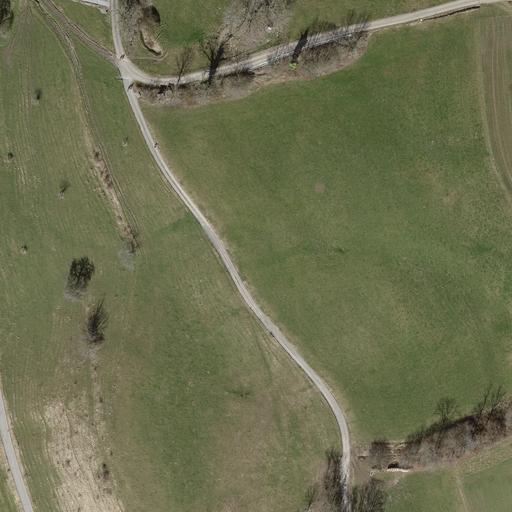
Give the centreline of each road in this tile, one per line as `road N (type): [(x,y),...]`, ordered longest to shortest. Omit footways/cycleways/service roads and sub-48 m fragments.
road 1 (track): [(122,63),(168,175),(248,300),(341,419),(346,511)]
road 2 (track): [(122,63),(139,78),(184,82),(474,0)]
